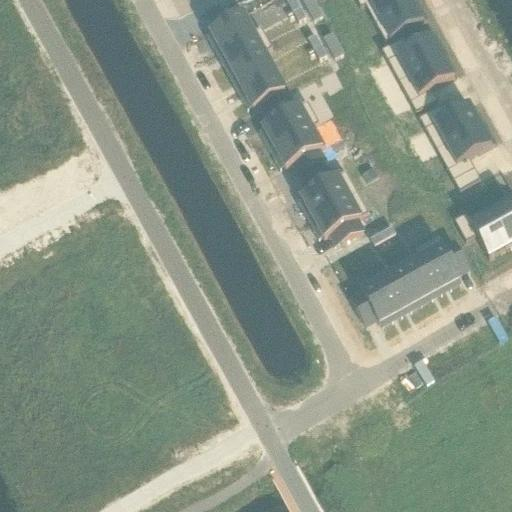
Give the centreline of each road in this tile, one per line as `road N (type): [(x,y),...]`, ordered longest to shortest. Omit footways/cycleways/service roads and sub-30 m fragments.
road 1 (residential): [(165,41),(356,386)]
road 2 (unclassified): [(260,427),(123,179)]
road 3 (unclassified): [(123,179),(25,0)]
road 4 (residential): [(356,386),(511,295)]
road 5 (residential): [(117,511),(260,427)]
road 6 (residential): [(123,179),(0,247)]
